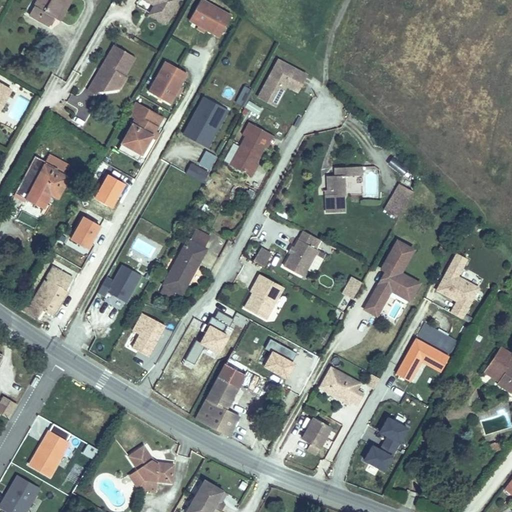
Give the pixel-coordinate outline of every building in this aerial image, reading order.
[(54,17),(63,0),(37,0),(29,15),(49,26),(54,17)] [(59,20),(70,0),(63,0),(54,17),(59,20)] [(178,0),(143,0),(149,3),(149,1),(154,4),(153,5),(148,15),(165,24),(178,0)] [(231,16),(203,1),(191,21),(220,37),(231,16)] [(118,86),(135,57),(113,44),(87,90),(96,95),(105,79),(118,86)] [(31,53),(23,48),(21,53),(28,57),(31,53)] [(262,90),(279,99),(287,84),(295,70),(278,60),(262,90)] [(150,92),(170,103),(186,75),(166,64),(150,92)] [(306,76),(295,70),(287,84),(298,90),(306,76)] [(0,108),(11,90),(0,83),(0,108)] [(253,91),(245,86),(241,94),(249,99),(253,91)] [(262,90),(258,98),(275,107),(279,99),(262,90)] [(236,102),(244,107),(249,99),(241,94),(236,102)] [(186,135),(209,146),(227,110),(205,99),(186,135)] [(135,101),(128,115),(135,119),(121,143),(141,155),(151,137),(152,136),(154,131),(157,126),(145,120),(151,110),(135,101)] [(258,115),(262,107),(248,101),(244,108),(258,115)] [(162,117),(151,110),(145,120),(157,126),(162,117)] [(255,163),(265,146),(261,144),(268,133),(249,122),(242,135),(245,136),(230,165),(249,175),(255,163)] [(267,148),(274,136),(268,133),(261,144),(267,148)] [(137,161),(141,155),(121,143),(117,150),(137,161)] [(210,170),(217,156),(206,150),(198,164),(210,170)] [(58,197),(68,178),(63,174),(68,165),(49,156),(46,162),(35,156),(15,193),(43,208),(51,194),(58,197)] [(251,176),(258,164),(255,163),(249,175),(251,176)] [(185,173),(203,183),(208,173),(190,164),(185,173)] [(344,211),(344,194),(345,194),(344,176),(362,175),(362,166),(335,168),(335,176),(327,176),(328,190),(328,195),(325,195),(326,212),(344,211)] [(111,186),(110,190),(124,193),(129,175),(108,169),(103,184),(111,186)] [(409,189),(416,177),(407,172),(400,184),(402,185),(409,189)] [(398,218),(413,191),(409,189),(402,185),(400,184),(399,184),(385,210),(398,218)] [(186,226),(191,217),(186,214),(181,223),(186,226)] [(83,217),(71,239),(88,248),(100,226),(83,217)] [(182,295),(206,249),(203,247),(209,236),(196,229),(195,231),(190,240),(187,239),(163,284),(164,285),(174,290),(175,291),(182,295)] [(307,269),(317,250),(315,249),(320,240),(303,231),(294,248),(292,251),(291,253),(284,266),(303,277),(307,269)] [(362,309),(376,317),(390,292),(409,303),(420,283),(401,273),(414,250),(395,240),(378,270),(383,272),(362,309)] [(264,267),(271,254),(260,248),(253,261),(264,267)] [(75,263),(81,253),(76,250),(70,260),(75,263)] [(314,273),(325,254),(317,250),(307,269),(314,273)] [(467,259),(454,253),(434,291),(454,302),(448,314),(461,320),(478,287),(458,277),(467,259)] [(106,277),(98,292),(105,296),(108,292),(126,302),(141,275),(122,264),(113,281),(106,277)] [(51,316),(66,290),(72,279),(71,278),(71,279),(63,274),(62,273),(53,268),(54,268),(53,268),(31,304),(25,300),(20,309),(37,319),(43,310),(51,316)] [(266,319),(283,287),(260,274),(256,281),(258,283),(252,293),(244,308),(266,319)] [(329,288),(334,281),(323,274),(318,281),(329,288)] [(341,294),(353,300),(362,283),(351,276),(341,294)] [(171,297),(175,291),(174,290),(164,285),(160,292),(171,297)] [(458,341),(424,322),(415,339),(449,357),(458,341)] [(414,339),(395,374),(410,383),(421,363),(440,373),(448,357),(414,339)] [(227,361),(232,351),(217,344),(212,353),(227,361)] [(511,363),(506,360),(511,353),(500,347),(485,369),(500,379),(498,381),(497,383),(511,393),(511,391),(511,363)] [(226,409),(244,375),(225,364),(195,419),(229,437),(239,415),(226,409)] [(359,391),(362,384),(330,367),(318,389),(351,407),(353,404),(358,407),(365,394),(359,391)] [(500,379),(485,369),(483,371),(498,381),(500,379)] [(372,375),(366,386),(373,389),(379,378),(372,375)] [(0,412),(3,414),(11,401),(2,397),(0,400),(0,412)] [(11,401),(3,414),(10,418),(17,405),(11,401)] [(378,450),(371,446),(362,461),(383,472),(406,428),(386,417),(377,434),(384,438),(378,450)] [(303,439),(321,449),(332,429),(314,419),(303,439)] [(30,464),(51,476),(70,444),(50,432),(30,464)] [(497,450),(495,444),(495,443),(486,447),(489,453),(497,450)] [(82,452),(93,459),(98,450),(87,444),(82,452)] [(144,446),(128,456),(137,469),(129,475),(138,488),(156,491),(157,481),(172,483),(174,464),(158,462),(158,464),(152,460),(153,459),(144,446)] [(2,508),(9,511),(25,511),(38,490),(18,479),(2,508)] [(223,491),(204,480),(195,497),(221,511),(225,504),(221,502),(218,500),(223,491)] [(226,493),(223,491),(218,500),(221,502),(226,493)] [(139,508),(141,493),(132,492),(130,507),(139,508)] [(220,511),(221,511),(195,497),(185,511),(220,511)]
